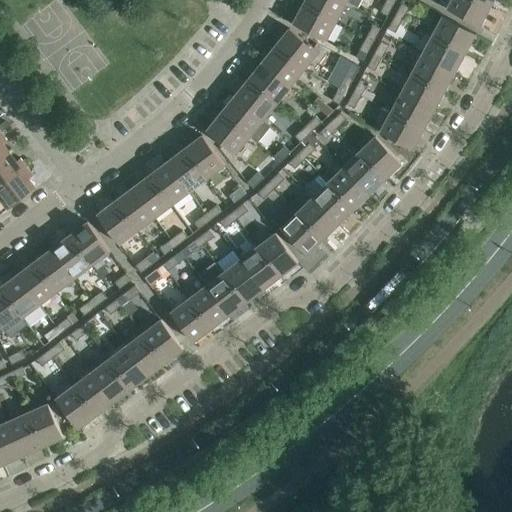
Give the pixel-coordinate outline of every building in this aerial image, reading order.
[(305,0),(304,4),(337,22),(347,3),(342,0),(305,0)] [(386,0),(380,12),(388,17),(395,4),(387,0),(386,0)] [(452,0),(447,9),(480,27),(491,7),(478,0),(452,0)] [(410,8),(402,3),(395,16),(403,20),(410,8)] [(293,24),(326,42),(337,22),(304,4),(293,24)] [(388,29),(396,33),(403,20),(395,16),(388,29)] [(476,34),(443,16),(432,36),(465,54),(476,34)] [(381,29),(373,25),(366,38),(374,42),(381,29)] [(319,52),(290,29),(275,46),(304,70),(319,52)] [(422,55),(455,73),(465,54),(432,36),(422,55)] [(359,50),(367,55),(374,42),(366,38),(359,50)] [(389,45),(381,41),(374,54),(382,58),(389,45)] [(262,63),(291,87),(304,70),(275,46),(262,63)] [(367,67),(375,71),(382,58),(374,54),(367,67)] [(455,73),(422,55),(412,74),(444,92),(455,73)] [(248,80),(277,103),(291,87),(262,63),(248,80)] [(401,93),(434,111),(444,92),(412,74),(401,93)] [(354,80),(346,75),(339,88),(347,92),(354,80)] [(368,83),(361,79),(354,92),(362,96),(368,83)] [(235,97),(264,120),(277,103),(248,80),(235,97)] [(332,101),(340,105),(347,92),(339,88),(332,101)] [(347,105),(355,109),(362,96),(354,92),(347,105)] [(391,112),(424,130),(434,111),(401,93),(391,112)] [(221,114),(250,137),(264,120),(235,97),(221,114)] [(380,132),(413,150),(424,130),(391,112),(380,132)] [(347,119),(341,113),(330,123),(336,129),(347,119)] [(207,131),(236,155),(250,137),(221,114),(207,131)] [(321,123),(315,117),(305,127),(311,133),(321,123)] [(320,133),(326,139),(336,129),(330,123),(320,133)] [(294,137),(300,143),(302,142),(311,133),(305,127),(294,137)] [(4,144),(8,141),(1,133),(0,133),(0,160),(10,153),(4,144)] [(311,133),(302,142),(306,146),(310,142),(316,148),(321,143),(311,133)] [(85,135),(73,144),(81,155),(93,146),(85,135)] [(225,165),(203,136),(184,149),(207,179),(225,165)] [(401,163),(376,137),(359,153),(385,179),(401,163)] [(305,159),(316,149),(310,143),(299,153),(305,159)] [(284,147),(273,157),(279,163),(290,153),(284,147)] [(167,162),(190,192),(207,179),(184,149),(167,162)] [(21,158),(17,161),(10,153),(0,160),(0,187),(27,167),(21,158)] [(289,163),(295,169),(305,159),(299,153),(289,163)] [(344,168),(370,194),(385,179),(359,153),(344,168)] [(150,175),(172,205),(190,192),(167,162),(150,175)] [(30,178),(34,175),(27,167),(0,187),(0,207),(4,213),(37,188),(30,178)] [(328,183),(354,209),(370,194),(344,168),(328,183)] [(257,173),(247,182),(253,189),(263,179),(257,173)] [(285,179),(279,173),(268,183),(274,189),(285,179)] [(133,188),(155,218),(172,205),(150,175),(133,188)] [(258,193),(264,199),(274,189),(268,183),(258,193)] [(313,198),(339,224),(354,209),(328,183),(313,198)] [(229,196),(235,203),(246,194),(241,187),(229,196)] [(115,201),(138,231),(155,218),(133,188),(115,201)] [(297,213),(323,239),(339,224),(313,198),(297,213)] [(97,215),(120,245),(138,231),(115,201),(97,215)] [(249,211),(243,204),(232,212),(237,219),(249,211)] [(222,212),(217,205),(206,214),(211,221),(222,212)] [(220,222),(225,228),(237,219),(232,212),(220,222)] [(281,229),(307,255),(323,239),(297,213),(281,229)] [(194,223),(199,230),(211,221),(206,214),(194,223)] [(110,252),(88,222),(70,236),(92,266),(110,252)] [(214,237),(209,230),(197,239),(203,246),(214,237)] [(188,238),(183,231),(171,240),(177,247),(188,238)] [(298,263),(276,233),(258,247),(280,277),(298,263)] [(52,249),(75,279),(92,266),(70,236),(52,249)] [(186,247),(191,254),(203,246),(197,239),(186,247)] [(160,249),(165,255),(177,247),(171,240),(160,249)] [(241,260),(263,290),(280,277),(258,247),(241,260)] [(35,262),(57,292),(75,279),(52,249),(35,262)] [(175,256),(163,265),(168,272),(180,263),(175,256)] [(136,266),(141,273),(153,264),(148,257),(136,266)] [(263,290),(241,260),(223,273),(246,303),(263,290)] [(18,275),(40,305),(57,292),(35,262),(18,275)] [(145,278),(150,285),(162,276),(157,269),(145,278)] [(206,286),(228,316),(246,303),(223,273),(206,286)] [(126,274),(115,282),(120,289),(132,281),(126,274)] [(1,288),(23,318),(40,305),(18,275),(1,288)] [(129,301),(141,292),(135,285),(124,294),(129,301)] [(189,299),(211,329),(228,316),(206,286),(189,299)] [(0,288),(0,324),(5,331),(23,318),(1,288),(0,288)] [(108,299),(102,292),(91,300),(96,307),(108,299)] [(105,308),(111,315),(122,306),(117,299),(105,308)] [(171,313),(193,342),(211,329),(189,299),(171,313)] [(79,309),(85,316),(96,307),(91,300),(79,309)] [(99,323),(94,316),(83,325),(88,332),(99,323)] [(73,325),(68,318),(56,326),(62,333),(73,325)] [(184,350),(161,320),(143,334),(166,363),(184,350)] [(71,334),(76,341),(88,332),(83,325),(71,334)] [(44,335),(50,342),(62,333),(56,326),(44,335)] [(166,363),(143,334),(126,347),(148,376),(166,363)] [(65,349),(60,342),(48,351),(53,358),(65,349)] [(148,376),(126,347),(109,360),(131,389),(148,376)] [(12,365),(25,359),(21,351),(8,357),(12,365)] [(36,360),(42,367),(53,358),(48,351),(36,360)] [(131,389),(109,360),(91,373),(114,402),(131,389)] [(26,375),(22,367),(9,373),(13,381),(26,375)] [(0,377),(0,386),(0,387),(13,381),(9,373),(0,377)] [(114,402),(91,373),(74,386),(96,415),(114,402)] [(56,399),(79,429),(96,415),(74,386),(56,399)] [(63,438),(48,404),(28,413),(43,447),(63,438)] [(43,447),(28,413),(8,422),(23,456),(43,447)] [(23,456),(8,422),(0,425),(0,457),(3,465),(23,456)]
